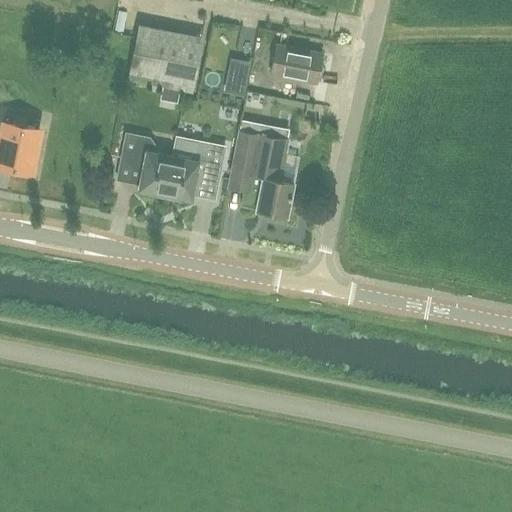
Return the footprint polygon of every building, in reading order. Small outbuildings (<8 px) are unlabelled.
[(136,35),(127,77),(191,89),(200,47),(136,35)] [(276,44),(270,74),(316,82),(322,52),(276,44)] [(231,60),(229,72),(245,75),(248,63),(231,60)] [(38,127),(4,120),(0,137),(0,167),(9,169),(10,166),(29,170),(30,166),(34,167),(36,155),(33,154),(38,127)] [(241,204),(245,205),(256,207),(256,208),(287,214),(293,181),(276,177),(281,152),(284,152),(287,138),(257,132),(257,133),(238,129),(228,185),(244,188),(241,204)] [(126,133),(120,162),(143,166),(139,188),(149,190),(148,194),(164,197),(165,189),(167,179),(169,169),(171,160),(172,155),(155,152),(156,148),(149,137),(126,133)] [(165,189),(164,197),(181,200),(181,196),(191,198),(195,175),(218,180),(224,151),(196,146),(197,140),(175,136),(172,155),(171,160),(169,169),(167,179),(165,189)]
